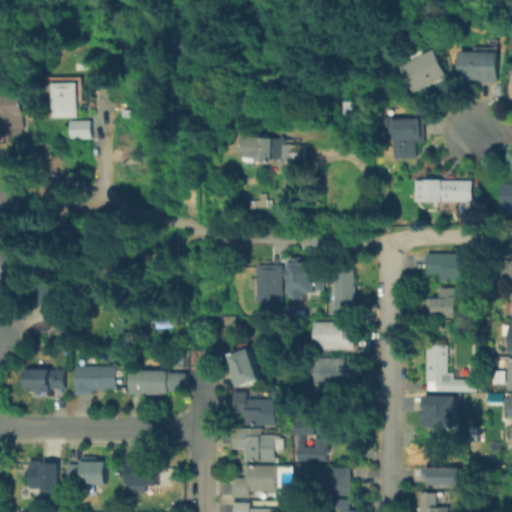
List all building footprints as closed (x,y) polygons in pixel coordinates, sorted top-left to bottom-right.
[(12,82),(10,79),(7,81),(0,69),(0,47),(5,44),(23,76),(12,82)] [(462,77),(462,49),(498,50),(498,78),(462,77)] [(403,66),(436,51),(449,77),(416,92),(403,66)] [(88,78),(88,116),(54,116),(54,78),(88,78)] [(28,117),(28,135),(2,135),(2,117),(0,117),(0,98),(28,98),(28,117)] [(346,105),(362,102),(365,117),(348,120),(346,105)] [(387,138),(388,118),(424,119),(422,160),(396,159),(396,139),(387,138)] [(93,123),(93,138),(75,138),(75,123),(93,123)] [(295,139),(295,146),(311,147),(310,162),(268,160),(268,159),(248,157),(249,136),(295,139)] [(0,179),(21,172),(34,212),(14,218),(10,207),(0,210),(0,179)] [(61,180),(47,180),(48,193),(62,193),(61,180)] [(511,202),(511,182),(500,183),(500,203),(511,202)] [(420,204),(420,184),(475,184),(474,204),(420,204)] [(0,273),(0,247),(2,243),(41,262),(29,288),(0,273)] [(431,255),(464,255),(464,262),(477,262),(477,281),(431,281),(431,255)] [(95,294),(95,261),(124,261),(124,294),(95,294)] [(296,295),(296,262),(324,262),(324,295),(296,295)] [(287,266),(286,305),(262,305),(262,266),(287,266)] [(338,308),(339,274),(361,274),(361,308),(338,308)] [(68,315),(48,323),(36,291),(58,283),(70,315),(68,315)] [(461,316),(431,316),(431,299),(443,299),(443,287),(461,287),(461,316)] [(159,327),(158,310),(178,309),(179,325),(159,327)] [(317,350),(317,322),(359,322),(359,350),(317,350)] [(452,347),(452,380),(474,380),(474,391),(428,391),(429,346),(452,347)] [(230,358),(250,350),(261,380),(241,387),(230,358)] [(350,359),(350,368),(357,368),(357,385),(319,385),(319,359),(350,359)] [(121,368),(121,391),(90,391),(90,395),(79,395),(79,367),(121,368)] [(28,391),(28,371),(67,371),(67,391),(28,391)] [(133,371),(191,371),(191,395),(133,395),(133,371)] [(252,393),(252,399),(279,400),(279,424),(248,424),(248,410),(237,410),(237,393),(252,393)] [(424,394),(424,408),(421,408),(421,423),(425,426),(456,426),(456,394),(424,394)] [(297,434),(297,420),(316,420),(316,434),(297,434)] [(264,429),(264,435),(277,436),(277,459),(248,459),(248,449),(237,449),(237,429),(264,429)] [(329,459),(300,459),(300,447),(318,447),(318,440),(329,440),(329,459)] [(70,465),(86,465),(86,460),(109,460),(109,486),(70,486),(70,465)] [(130,462),(160,462),(160,487),(130,487),(130,462)] [(32,463),(62,463),(62,492),(32,492),(32,463)] [(427,482),(427,464),(469,464),(469,482),(427,482)] [(252,497),(235,497),(235,479),(248,479),(248,467),(277,467),(277,490),(252,490),(252,497)] [(334,494),(334,467),(353,467),(353,494),(334,494)] [(443,493),(443,510),(456,510),(456,511),(425,511),(425,493),(443,493)] [(254,503),(254,508),(279,508),(279,511),(236,511),(236,503),(254,503)] [(351,503),(351,511),(368,511),(342,511),(342,503),(351,503)]
